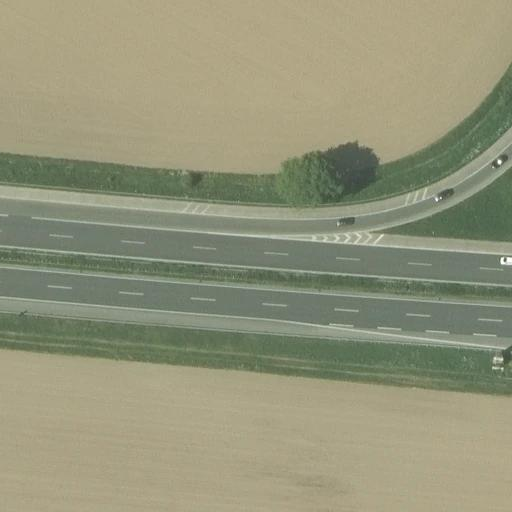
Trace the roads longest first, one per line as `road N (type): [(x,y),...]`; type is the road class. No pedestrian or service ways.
road 1 (motorway): [(0,288),(511,323)]
road 2 (motorway): [(511,153),(437,204),(231,251)]
road 3 (motorway): [(511,272),(231,251)]
road 4 (motorway): [(231,251),(0,231)]
